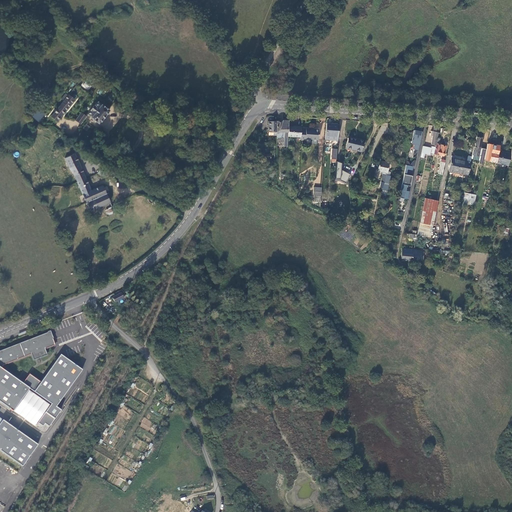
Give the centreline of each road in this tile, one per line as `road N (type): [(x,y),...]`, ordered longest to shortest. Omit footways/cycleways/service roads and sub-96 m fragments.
road 1 (secondary): [(260,107),(172,240),(86,297)]
road 2 (unclassified): [(86,297),(144,350),(187,408),(217,490),(217,511)]
road 3 (secondary): [(511,121),(260,107)]
road 4 (residential): [(260,107),(259,78),(307,0)]
